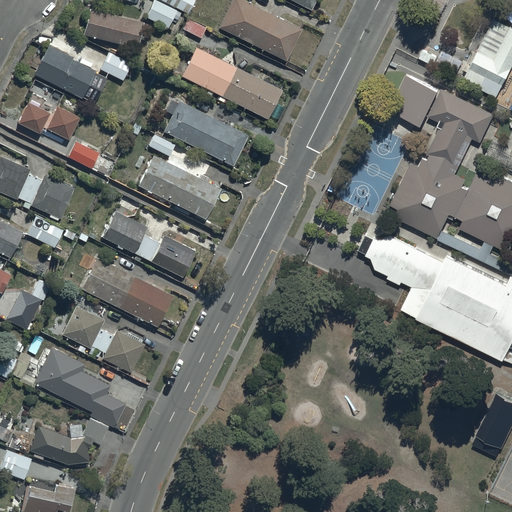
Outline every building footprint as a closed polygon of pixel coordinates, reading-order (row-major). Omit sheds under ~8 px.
[(149,0),(144,12),(166,25),(171,15),(176,17),(181,8),(185,10),(191,0),(149,0)] [(299,25),(248,0),(228,0),(216,23),(284,56),(299,25)] [(87,3),(81,30),(135,44),(142,17),(87,3)] [(511,15),(486,4),(457,69),(496,86),(511,51),(511,15)] [(186,15),(180,26),(198,35),(204,24),(186,15)] [(47,41),(31,69),(80,93),(94,66),(69,54),(70,53),(47,41)] [(194,42),(180,71),(266,115),(280,85),(194,42)] [(441,47),(436,57),(456,68),(461,57),(441,47)] [(106,48),(98,65),(121,77),(130,60),(106,48)] [(407,74),(390,110),(420,124),(437,88),(407,74)] [(454,175),(472,139),(480,143),(493,115),(440,90),(427,116),(441,122),(423,160),(454,175)] [(170,110),(162,127),(231,162),(247,130),(177,95),(176,98),(170,95),(164,107),(170,110)] [(26,97),(15,118),(38,129),(40,126),(44,128),(45,125),(67,135),(78,114),(55,102),(51,111),(26,97)] [(173,140),(152,131),(147,142),(167,152),(173,140)] [(74,137),(66,153),(95,169),(96,168),(102,171),(106,165),(99,161),(98,163),(91,160),(96,149),(74,137)] [(152,149),(136,180),(204,215),(219,184),(152,149)] [(0,151),(0,188),(15,195),(16,194),(29,200),(28,201),(47,210),(46,212),(55,217),(57,214),(59,214),(73,185),(42,170),(39,176),(26,170),(29,165),(0,151)] [(460,187),(463,179),(454,175),(423,160),(421,159),(417,166),(409,162),(388,205),(397,209),(401,230),(443,251),(448,212),(455,216),(467,191),(460,187)] [(467,191),(455,216),(464,220),(460,228),(502,248),(511,227),(511,182),(486,170),(482,177),(475,174),(467,191)] [(113,205),(100,232),(116,240),(114,243),(120,246),(121,243),(136,251),(133,256),(137,258),(140,253),(179,273),(193,246),(161,230),(157,238),(140,230),(144,221),(113,205)] [(34,211),(25,229),(52,244),(62,226),(34,211)] [(0,249),(8,253),(21,228),(0,216),(0,249)] [(409,289),(399,310),(501,359),(509,342),(511,343),(511,274),(508,282),(443,251),(401,230),(379,220),(358,264),(409,289)] [(94,253),(79,284),(155,322),(171,291),(94,253)] [(0,287),(9,270),(0,265),(0,287)] [(49,282),(36,276),(30,291),(33,292),(29,302),(39,306),(49,282)] [(14,296),(5,315),(24,324),(33,306),(14,296)] [(75,302),(60,330),(88,345),(90,342),(102,349),(100,353),(128,369),(143,340),(116,326),(112,333),(99,325),(103,317),(75,302)] [(32,385),(35,380),(90,408),(88,411),(112,424),(113,423),(122,428),(132,409),(121,404),(123,400),(104,390),(109,381),(80,367),(82,361),(49,344),(48,347),(44,345),(38,357),(32,354),(19,378),(32,385)] [(0,347),(0,371),(6,375),(15,356),(0,347)] [(511,398),(497,391),(476,434),(501,446),(511,423),(511,398)] [(68,432),(37,421),(27,446),(56,456),(65,460),(87,457),(86,444),(90,437),(97,441),(107,423),(88,414),(79,431),(68,433),(68,432)] [(30,455),(5,446),(0,461),(0,467),(23,476),(30,455)] [(26,476),(20,506),(44,511),(66,511),(64,511),(71,479),(53,475),(51,482),(26,476)]
